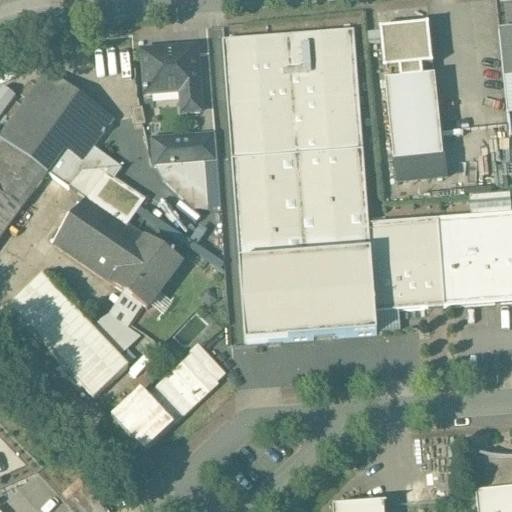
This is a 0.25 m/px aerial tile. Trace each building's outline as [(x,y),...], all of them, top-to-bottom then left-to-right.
[(428,29),(380,33),(384,73),(388,73),(421,70),(432,68),(428,29)] [(511,31),(499,33),(507,116),(511,115),(511,31)] [(445,311),(438,223),(368,228),(353,35),(222,44),(246,348),(377,338),(375,316),(445,311)] [(179,54),(143,56),(146,93),(144,93),(144,96),(146,96),(146,97),(182,95),(184,116),(200,115),(198,81),(182,83),(180,57),(179,54)] [(196,55),(180,57),(182,83),(198,81),(196,55)] [(421,70),(388,73),(389,84),(385,85),(394,166),(442,161),(434,80),(422,81),(421,70)] [(0,138),(0,140),(48,176),(69,148),(96,110),(46,75),(0,138)] [(96,110),(69,148),(85,160),(113,122),(96,110)] [(215,138),(153,143),(155,169),(217,164),(215,138)] [(0,242),(48,176),(0,140),(0,242)] [(445,183),(442,161),(394,166),(396,188),(445,183)] [(217,164),(155,169),(165,186),(182,185),(193,189),(194,213),(212,212),(210,191),(219,191),(217,164)] [(144,204),(104,176),(53,248),(148,313),(182,266),(128,229),(144,204)] [(511,217),(438,223),(445,311),(511,305),(511,217)] [(128,369),(41,278),(7,310),(94,402),(128,369)] [(197,349),(115,425),(117,427),(147,459),(228,381),(197,349)] [(511,460),(506,461),(483,459),(488,496),(511,493),(511,460)] [(511,511),(511,493),(488,496),(476,498),(477,511),(511,511)]
